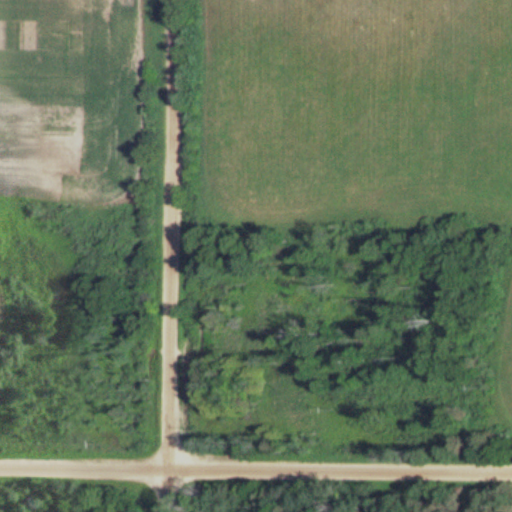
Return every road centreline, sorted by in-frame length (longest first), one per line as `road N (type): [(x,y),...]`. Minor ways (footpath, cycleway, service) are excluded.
road 1 (residential): [(165,511),(173,0)]
road 2 (residential): [(511,472),(0,467)]
